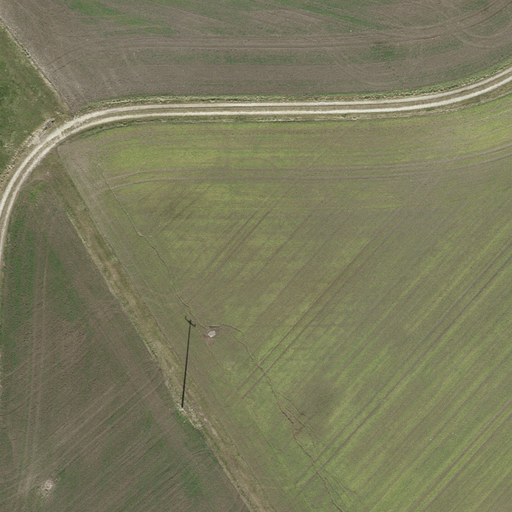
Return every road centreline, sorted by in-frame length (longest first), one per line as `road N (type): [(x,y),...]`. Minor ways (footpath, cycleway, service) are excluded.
road 1 (track): [(0,239),(5,210),(41,151),(106,116),(407,103),(511,72)]
road 2 (track): [(270,511),(41,151)]
road 3 (track): [(80,125),(0,22)]
